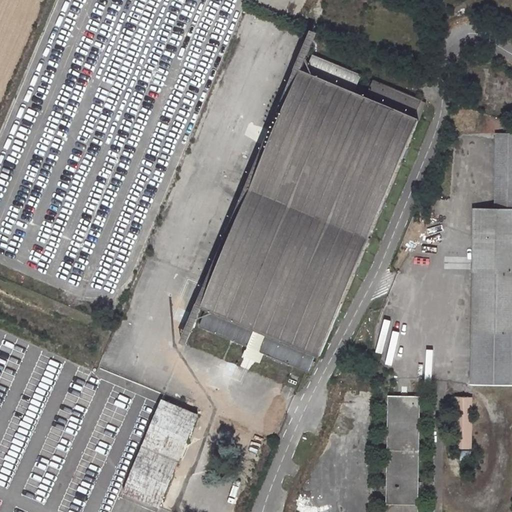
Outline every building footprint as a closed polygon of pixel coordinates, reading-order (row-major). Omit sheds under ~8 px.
[(429,104),(379,81),(369,103),(354,96),(364,75),(318,55),(309,78),(304,76),(204,310),(209,312),(201,330),(249,350),(257,330),(271,336),(263,356),(309,375),(318,355),(321,356),(429,104)] [(474,389),(511,389),(511,135),(499,135),(497,211),(478,211),(474,389)] [(257,330),(249,350),(255,353),(263,356),(271,336),(257,330)] [(255,353),(249,350),(242,368),(247,370),(252,362),(259,364),(263,356),(255,353)] [(384,511),(416,511),(418,397),(386,397),(384,511)] [(453,450),(471,450),(472,397),(454,397),(453,450)] [(158,511),(196,415),(161,401),(123,497),(158,511)]
